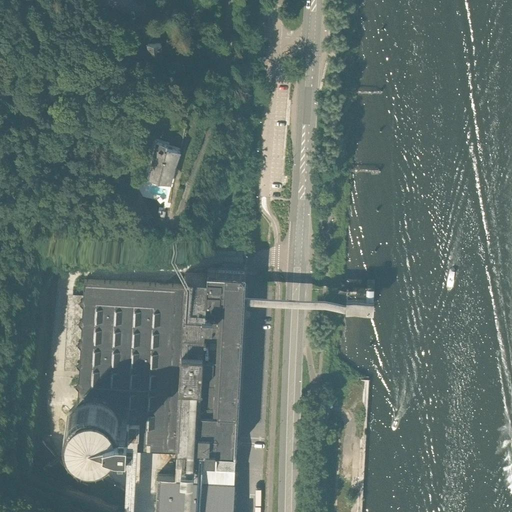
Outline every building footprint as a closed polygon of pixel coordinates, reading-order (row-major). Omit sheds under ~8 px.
[(126,48),(122,58),(164,65),(161,43),(148,44),(149,53),(126,48)] [(156,158),(152,175),(169,179),(176,150),(167,148),(167,145),(158,143),(155,158),(156,158)] [(98,180),(110,175),(105,163),(93,168),(98,180)] [(199,240),(199,249),(215,249),(215,240),(199,240)] [(184,274),(184,285),(177,449),(176,475),(236,478),(245,270),(228,269),(208,268),(207,274),(184,274)] [(125,445),(177,449),(184,285),(85,279),(84,283),(79,282),(79,287),(84,288),(79,371),(84,380),(82,391),(77,402),(66,415),(65,431),(78,449),(96,455),(114,449),(125,445)] [(378,292),(350,292),(350,294),(349,301),(349,304),(378,305),(378,292)] [(72,487),(79,482),(43,441),(36,447),(72,487)] [(176,475),(158,474),(155,511),(233,511),(236,478),(176,475)]
